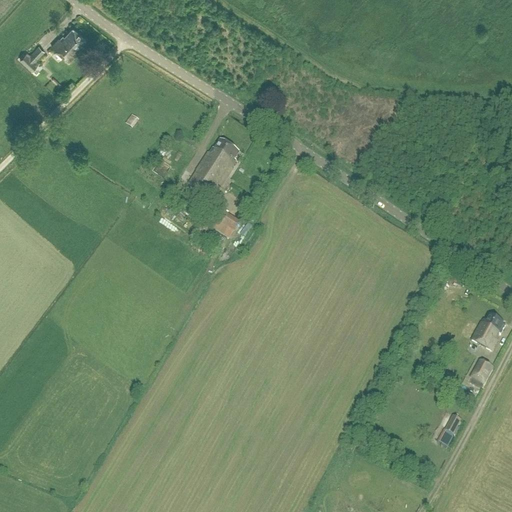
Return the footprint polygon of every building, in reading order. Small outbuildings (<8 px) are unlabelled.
[(58,38),(51,46),(68,62),(78,51),(76,49),(85,39),(72,27),(60,40),(58,38)] [(38,63),(35,61),(44,52),(37,45),(29,55),(26,52),(19,60),(31,71),(38,63)] [(199,110),(202,106),(196,101),(193,106),(199,110)] [(126,125),(132,130),(139,122),(132,117),(126,125)] [(239,154),(229,148),(220,142),(210,156),(208,155),(196,173),(197,173),(188,186),(210,201),(215,193),(213,192),(217,186),(220,189),(232,170),(231,170),(236,163),(234,161),(239,154)] [(229,237),(240,222),(224,211),(213,227),(229,237)] [(201,222),(192,235),(217,252),(226,239),(201,222)] [(443,295),(454,301),(460,290),(449,285),(443,295)] [(491,352),(499,338),(505,327),(502,325),(503,324),(489,317),(486,322),(483,321),(472,342),(491,352)] [(483,386),(491,370),(480,364),(471,380),(483,386)] [(460,422),(453,418),(446,432),(453,436),(460,422)]
